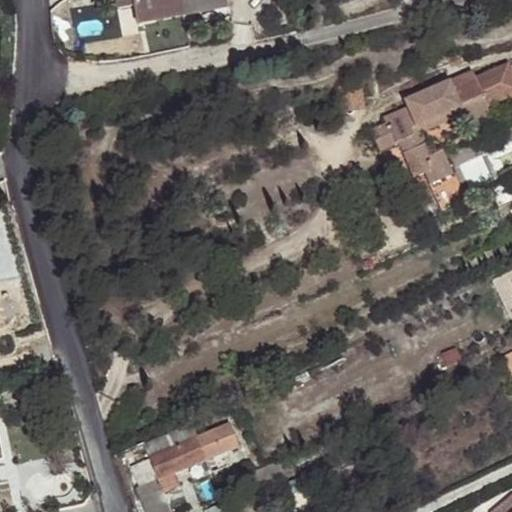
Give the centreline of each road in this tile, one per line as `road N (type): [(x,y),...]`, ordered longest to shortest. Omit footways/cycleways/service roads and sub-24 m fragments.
road 1 (residential): [(24,90),(455,4)]
road 2 (residential): [(24,90),(24,165),(120,511)]
road 3 (unknown): [(87,394),(161,311),(387,200)]
